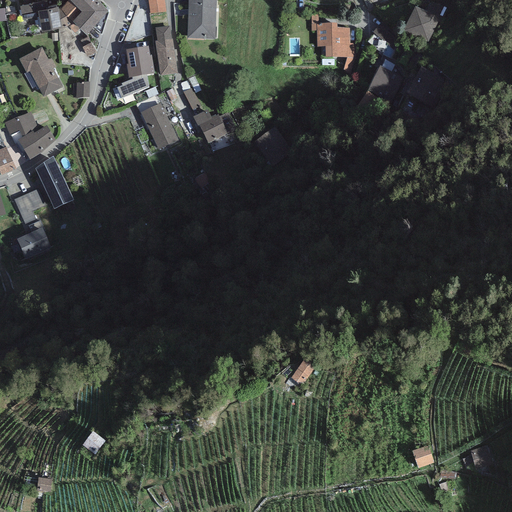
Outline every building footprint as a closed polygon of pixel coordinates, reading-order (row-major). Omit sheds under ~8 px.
[(108,9),(99,0),(67,0),(61,8),(66,14),(72,20),(73,19),(86,33),(108,9)] [(165,0),(148,0),(151,18),(167,15),(165,0)] [(215,0),(187,0),(187,39),(215,40),(215,0)] [(443,4),(431,0),(428,9),(414,4),(405,28),(429,38),(443,4)] [(37,2),(20,5),(22,18),(39,15),(42,30),(62,26),(60,17),(58,5),(38,9),(37,2)] [(66,26),(72,20),(66,14),(60,17),(62,26),(62,27),(66,26)] [(321,17),(312,17),(312,32),(317,32),(317,47),(326,47),(327,59),(340,58),(339,48),(351,48),(351,28),(338,28),(338,24),(321,25),(321,17)] [(169,28),(153,30),(160,78),(177,75),(169,28)] [(83,46),(78,48),(83,58),(96,52),(89,36),(80,40),(83,46)] [(148,48),(125,52),(128,67),(126,67),(128,80),(132,79),(132,81),(121,86),(122,88),(117,89),(121,100),(149,89),(147,76),(154,75),(151,57),(150,57),(148,48)] [(42,49),(19,61),(26,75),(30,73),(43,99),(63,89),(53,70),(55,68),(51,60),(49,62),(42,49)] [(400,79),(377,68),(366,90),(390,101),(400,79)] [(443,82),(416,70),(404,95),(432,107),(443,82)] [(89,84),(73,84),(73,99),(89,99),(89,84)] [(372,103),(365,99),(360,108),(367,112),(372,103)] [(161,104),(140,114),(158,150),(179,140),(161,104)] [(31,113),(5,125),(10,137),(11,137),(15,145),(16,145),(23,154),(24,153),(30,162),(42,154),(55,142),(47,127),(39,132),(31,113)] [(218,117),(199,127),(209,145),(228,135),(218,117)] [(273,129),(255,143),(272,164),(290,151),(273,129)] [(6,148),(0,150),(0,173),(1,177),(16,170),(6,148)] [(75,201),(54,158),(35,172),(55,212),(75,201)] [(38,190),(14,201),(22,219),(46,209),(38,190)] [(32,235),(18,241),(26,261),(51,250),(39,223),(34,225),(28,227),(32,235)] [(306,381),(314,367),(304,362),(296,375),(306,381)] [(93,435),(85,446),(95,454),(103,443),(93,435)] [(487,446),(470,453),(476,471),(493,464),(487,446)] [(413,453),(420,468),(433,462),(427,447),(413,453)] [(41,480),(39,491),(51,492),(52,482),(41,480)]
